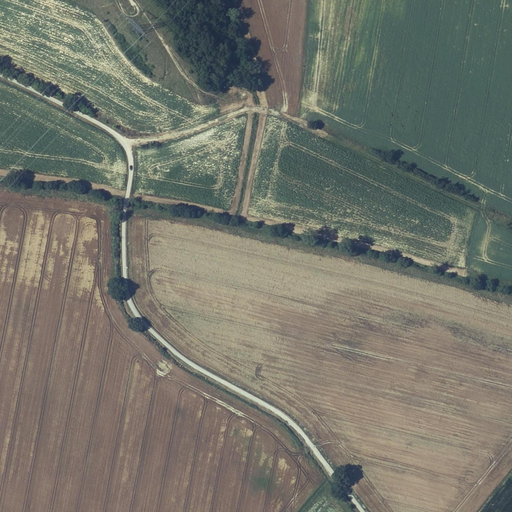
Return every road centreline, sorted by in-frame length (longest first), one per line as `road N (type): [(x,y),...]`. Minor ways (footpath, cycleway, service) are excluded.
road 1 (tertiary): [(362,511),(293,425),(186,361),(136,314),(124,274),(131,167),(123,141),(0,73)]
road 2 (track): [(511,222),(260,108),(123,141)]
